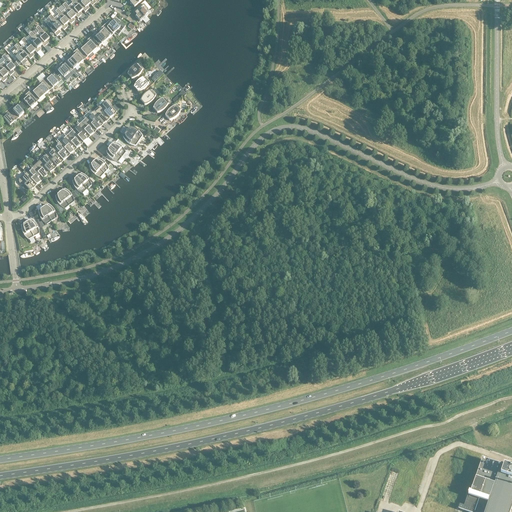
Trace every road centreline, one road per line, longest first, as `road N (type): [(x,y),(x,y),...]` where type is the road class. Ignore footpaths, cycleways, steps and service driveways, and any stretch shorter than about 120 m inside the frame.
road 1 (unclassified): [(16,289),(136,258),(179,231),(279,128),(312,131),(429,184),(464,189),(497,180)]
road 2 (trunk): [(511,330),(250,413),(0,460)]
road 3 (trunk): [(0,475),(264,426),(511,348)]
road 4 (residential): [(131,113),(31,204),(7,216)]
road 5 (unclassified): [(503,166),(497,5)]
road 6 (residential): [(0,97),(111,0)]
